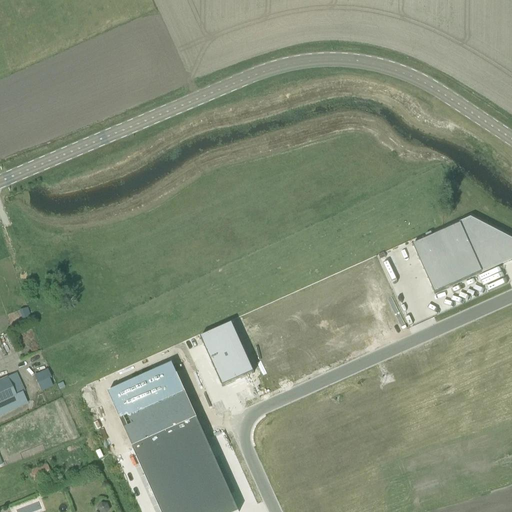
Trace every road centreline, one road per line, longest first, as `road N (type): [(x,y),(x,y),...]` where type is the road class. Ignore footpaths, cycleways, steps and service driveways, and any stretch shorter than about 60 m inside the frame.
road 1 (secondary): [(0,182),(265,70),(308,61),(395,70),(511,140)]
road 2 (unclassified): [(275,511),(244,442),(243,421),(511,297)]
